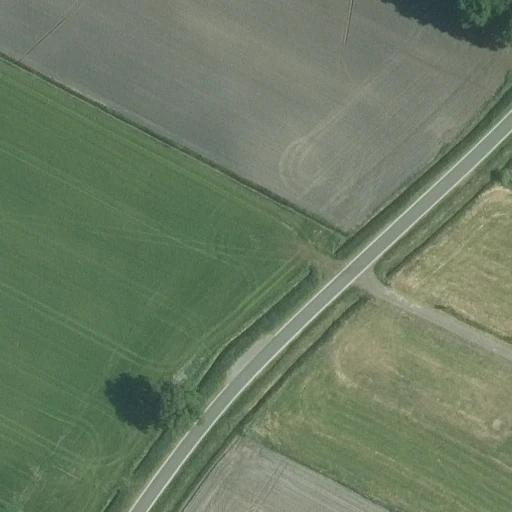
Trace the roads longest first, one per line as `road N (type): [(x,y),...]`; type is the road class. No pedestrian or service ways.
road 1 (unclassified): [(123,511),(171,448),(511,121)]
road 2 (track): [(359,267),(511,345)]
